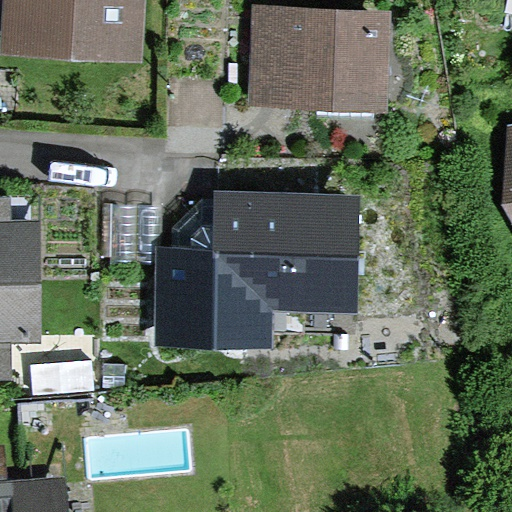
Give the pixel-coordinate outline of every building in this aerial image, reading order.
[(146,52),(149,0),(7,0),(5,44),(146,52)] [(401,106),(402,3),(261,2),(260,105),(401,106)] [(0,372),(22,372),(22,359),(45,358),(43,189),(0,189),(0,372)] [(254,196),(216,196),(214,224),(202,225),(192,233),(192,244),(172,243),(170,333),(258,335),(258,305),(270,305),(270,293),(343,294),(344,206),(253,203),(254,196)] [(160,205),(102,206),(103,262),(160,261),(160,205)] [(69,511),(66,471),(9,476),(6,442),(0,442),(0,511),(69,511)]
